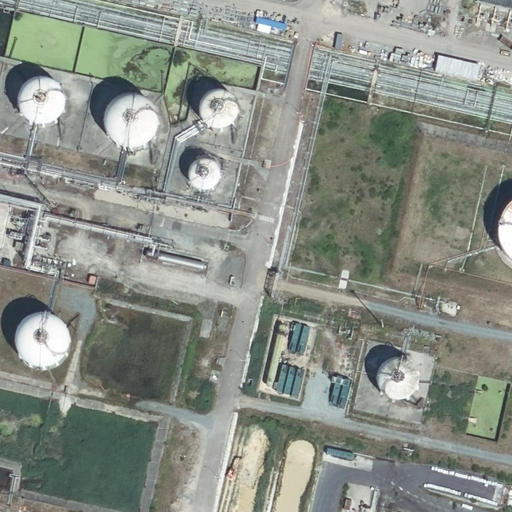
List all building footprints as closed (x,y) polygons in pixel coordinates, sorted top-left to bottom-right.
[(511,0),(477,0),(511,8),(511,0)] [(57,101),(57,99),(56,97),(55,95),(54,94),(53,93),(51,92),(49,91),(47,90),(46,89),(44,89),(42,89),(40,89),(38,90),(36,91),(35,91),(33,93),(32,94),(31,95),(29,97),(29,99),(28,100),(28,102),(28,104),(28,106),(28,108),(29,110),(29,111),(30,113),(32,115),(33,116),(35,117),(36,118),(38,119),(40,119),(42,119),(44,119),(45,119),(47,119),(49,118),(51,117),(52,116),(54,115),(55,113),(56,112),(57,110),(57,108),(58,106),(58,104),(58,102),(57,101)] [(234,108),(234,106),(233,104),(232,103),(231,101),(229,100),(228,99),(226,98),(224,97),(222,97),(220,96),(219,96),(217,97),(215,97),(213,98),(212,99),(210,100),(209,101),(207,103),(206,104),(205,106),(205,108),(204,110),(204,112),(204,113),(205,115),(205,117),(206,119),(207,120),(208,122),(210,123),(211,124),(213,125),(215,126),(217,126),(218,127),(220,127),(222,126),(224,126),(226,125),(227,124),(229,123),(230,122),(232,121),(233,119),(233,117),(234,115),(234,114),(235,112),(234,110),(234,108)] [(147,121),(147,119),(146,118),(145,116),(144,114),(143,113),(141,112),(139,111),(138,110),(136,110),(134,110),(132,110),(130,110),(128,110),(126,111),(125,112),(123,113),(122,114),(121,116),(120,117),(119,119),(118,121),(118,123),(118,125),(118,127),(118,128),(119,130),(120,132),(120,133),(122,135),(123,136),(125,137),(126,138),(128,139),(130,139),(132,140),(134,140),(136,140),(137,139),(139,138),(141,137),(142,136),(144,135),(145,134),(146,132),(147,130),(147,129),(148,127),(148,125),(148,123),(147,121)] [(220,173),(219,172),(218,170),(217,168),(216,167),(215,166),(213,164),(212,164),(210,163),(208,162),(206,162),(204,162),(202,162),(200,163),(199,163),(197,164),(195,165),(194,167),(193,168),(192,170),(191,171),(190,173),(190,175),(190,177),(190,179),(190,181),(191,183),(192,184),(193,186),(194,187),(195,189),(197,190),(198,191),(200,191),(202,192),(204,192),(206,192),(208,192),(210,191),(211,191),(213,190),(215,189),(216,187),(217,186),(218,184),(219,183),(219,181),(220,179),(220,177),(220,175),(220,173)] [(511,200),(511,201),(508,205),(505,208),(502,212),(500,217),(498,221),(497,226),(497,231),(497,236),(498,240),(500,245),(502,249),(504,254),(507,257),(511,261),(511,200)] [(70,347),(70,344),(70,340),(69,337),(68,334),(67,330),(65,328),(63,325),(60,322),(57,320),(54,319),(51,318),(48,317),(44,316),(41,316),(38,317),(34,317),(31,319),(28,320),(25,322),(23,325),(21,327),(19,330),(17,333),(16,336),(16,340),(15,343),(16,346),(16,350),(17,353),(19,356),(20,359),(23,362),(25,364),(28,366),(31,368),(34,369),(37,370),(41,370),(44,371),(47,370),(51,369),(54,368),(57,366),(60,364),(62,362),(64,360),(66,357),(68,354),(69,350),(70,347)] [(416,386),(416,383),(416,381),(416,378),(415,376),(414,373),(413,371),(411,369),(409,367),(407,366),(405,365),(403,364),(400,363),(398,363),(395,363),(392,363),(390,364),(387,365),(385,366),(383,367),(381,369),(380,371),(378,373),(377,375),(376,378),(376,380),(376,383),(376,385),(376,388),(377,390),(378,393),(380,395),(381,397),(383,399),(385,400),(387,401),(390,402),(392,403),(395,403),(397,403),(400,403),(402,402),(405,402),(407,400),(409,399),(411,397),(412,395),(414,393),(415,391),(416,388),(416,386)]
